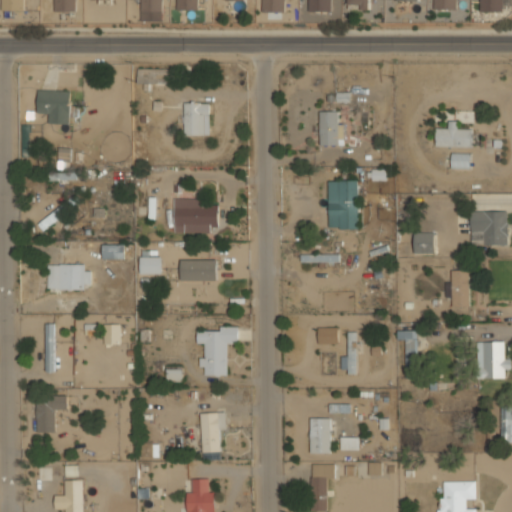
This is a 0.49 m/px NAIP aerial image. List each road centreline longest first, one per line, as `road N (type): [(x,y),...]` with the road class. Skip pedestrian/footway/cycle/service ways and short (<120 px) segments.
road 1 (tertiary): [(511,42),(0,44)]
road 2 (residential): [(262,42),(266,511)]
road 3 (residential): [(1,45),(7,511)]
